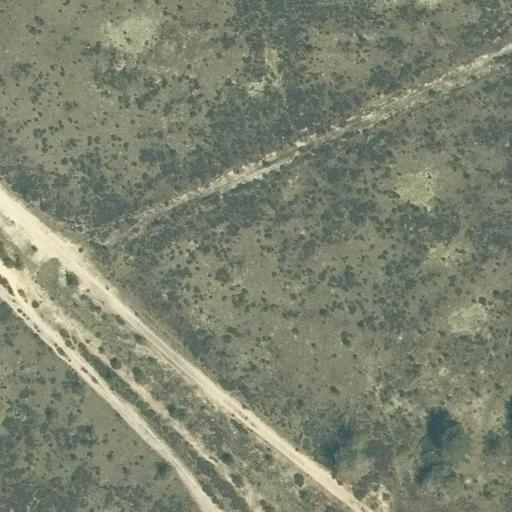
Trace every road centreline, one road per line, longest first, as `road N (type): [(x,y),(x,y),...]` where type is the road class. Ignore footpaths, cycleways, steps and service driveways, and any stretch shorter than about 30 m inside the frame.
road 1 (track): [(363,511),(185,373),(0,202)]
road 2 (track): [(234,511),(44,328),(0,271)]
